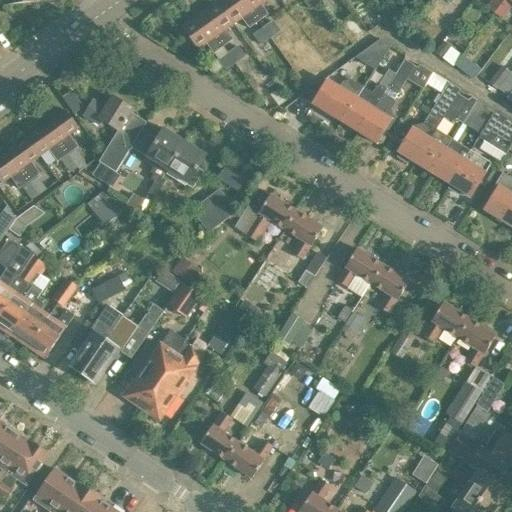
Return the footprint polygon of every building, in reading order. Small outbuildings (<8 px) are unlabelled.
[(242,0),(221,0),(218,3),(233,24),(241,18),(248,29),(258,22),(242,0)] [(242,0),(258,22),(268,15),(260,4),(265,0),(242,0)] [(316,0),(302,0),(310,10),(319,4),(316,0)] [(491,0),(486,8),(493,14),(504,0),(491,0)] [(511,0),(504,0),(493,14),(500,19),(509,7),(508,6),(511,2),(511,0)] [(218,3),(200,16),(221,48),(232,40),(225,29),(233,24),(218,3)] [(200,16),(182,28),(197,50),(205,44),(212,55),(221,48),(200,16)] [(272,21),(262,28),(270,39),(280,32),(272,21)] [(262,28),(253,35),(260,46),(270,39),(262,28)] [(382,42),(371,49),(384,58),(390,48),(382,42)] [(443,42),(435,54),(443,59),(451,47),(443,42)] [(237,48),(227,55),(233,64),(243,57),(237,48)] [(227,55),(217,61),(223,71),(233,64),(227,55)] [(195,56),(190,60),(195,67),(200,63),(195,56)] [(387,89),(386,89),(396,96),(414,67),(404,60),(395,74),(396,75),(387,89)] [(481,70),(472,63),(464,73),(473,80),(481,70)] [(501,66),(488,84),(497,91),(497,90),(510,73),(501,66)] [(389,70),(380,84),(387,89),(396,75),(395,74),(389,70)] [(511,70),(510,73),(497,90),(507,97),(511,90),(511,70)] [(399,153),(396,157),(408,164),(410,160),(415,163),(436,130),(443,119),(458,94),(457,94),(459,90),(448,83),(433,74),(426,85),(441,94),(430,111),(423,124),(414,126),(409,133),(397,153),(399,153)] [(327,80),(325,79),(304,95),(314,101),(327,80)] [(327,80),(312,104),(341,122),(362,88),(350,80),(342,82),(339,88),(327,80)] [(362,88),(341,122),(359,134),(384,94),(386,89),(387,89),(380,84),(379,84),(376,89),(375,89),(372,93),(362,88)] [(80,103),(72,91),(63,97),(71,109),(80,103)] [(273,99),(278,105),(284,101),(280,94),(273,99)] [(384,94),(359,134),(376,145),(385,130),(388,132),(396,118),(392,115),(392,114),(391,112),(390,111),(395,103),(395,101),(384,94)] [(458,94),(443,119),(453,125),(456,120),(462,124),(476,101),(472,98),(467,100),(458,94)] [(92,101),(83,116),(99,126),(101,122),(118,132),(99,163),(102,165),(116,174),(131,150),(142,132),(147,123),(130,113),(132,110),(111,97),(104,108),(92,101)] [(476,101),(462,124),(479,135),(492,114),(482,107),(484,105),(476,101)] [(66,112),(46,126),(67,155),(78,147),(69,134),(78,128),(66,112)] [(492,114),(479,135),(491,142),(489,145),(505,155),(508,150),(511,145),(511,143),(511,122),(508,120),(503,120),(492,114)] [(46,126),(27,139),(39,156),(47,150),(57,163),(67,155),(46,126)] [(146,159),(144,161),(153,167),(150,172),(153,174),(150,179),(154,182),(157,177),(161,180),(162,179),(166,172),(184,143),(163,130),(146,159)] [(436,130),(415,163),(432,174),(453,141),(436,130)] [(27,139),(8,153),(29,182),(39,175),(30,162),(39,156),(27,139)] [(453,141),(432,174),(449,184),(470,151),(453,141)] [(167,172),(166,175),(184,187),(185,185),(192,189),(203,172),(197,168),(205,156),(184,143),(166,172),(167,172)] [(75,151),(68,156),(77,168),(84,163),(75,151)] [(450,185),(448,188),(459,195),(460,192),(470,198),(485,174),(484,173),(489,164),(470,151),(449,184),(450,185)] [(29,182),(8,153),(0,158),(0,182),(0,183),(9,177),(18,190),(29,182)] [(68,156),(60,161),(69,173),(77,168),(68,156)] [(102,165),(94,177),(114,190),(122,178),(116,174),(102,165)] [(218,181),(236,194),(244,183),(225,170),(218,181)] [(483,210),(500,221),(511,202),(511,179),(502,173),(493,186),(497,189),(483,210)] [(37,177),(29,183),(38,195),(46,190),(37,177)] [(154,182),(150,189),(157,194),(166,181),(162,179),(161,180),(157,177),(154,182)] [(29,183),(22,188),(31,200),(38,195),(29,183)] [(150,189),(142,201),(149,206),(157,194),(150,189)] [(191,210),(207,233),(224,221),(236,212),(219,189),(191,210)] [(106,227),(123,212),(106,193),(89,208),(106,227)] [(283,232),(296,212),(269,195),(258,213),(247,206),(233,228),(257,243),(269,223),(283,232)] [(511,228),(511,202),(500,221),(511,228)] [(0,239),(14,220),(6,207),(0,215),(0,239)] [(296,212),(283,232),(299,242),(291,254),(301,260),(308,248),(310,249),(323,229),(296,212)] [(15,222),(8,233),(18,240),(26,229),(15,222)] [(0,265),(6,269),(0,278),(0,314),(15,293),(14,292),(22,279),(17,275),(24,265),(37,274),(43,264),(33,258),(34,256),(22,248),(9,238),(0,251),(0,265)] [(345,270),(337,283),(346,289),(362,299),(370,286),(383,267),(356,250),(344,270),(345,270)] [(317,252),(297,283),(307,289),(314,277),(314,276),(326,258),(317,252)] [(182,259),(172,274),(190,286),(201,271),(182,259)] [(15,293),(0,314),(0,328),(10,335),(31,304),(30,303),(34,297),(36,299),(40,294),(31,288),(39,276),(36,275),(37,274),(24,265),(17,275),(22,279),(14,292),(15,293)] [(383,267),(370,286),(386,296),(378,309),(388,315),(396,302),(397,303),(409,283),(383,267)] [(163,270),(155,281),(174,295),(182,284),(163,270)] [(125,290),(118,276),(91,290),(98,304),(125,290)] [(66,280),(59,290),(70,298),(77,287),(66,280)] [(174,295),(167,306),(186,319),(195,307),(203,313),(210,303),(182,284),(174,295)] [(70,298),(59,290),(51,300),(63,308),(70,298)] [(31,304),(10,335),(27,347),(48,316),(40,310),(44,304),(36,299),(34,297),(30,303),(31,304)] [(244,302),(237,313),(251,322),(258,311),(244,302)] [(440,330),(457,340),(469,321),(443,304),(430,323),(431,324),(423,337),(432,342),(440,330)] [(121,317),(81,375),(93,384),(117,351),(119,352),(131,335),(141,341),(157,319),(162,312),(152,305),(136,327),(121,317)] [(82,347),(68,366),(81,375),(121,317),(105,306),(92,324),(87,320),(73,340),(82,347)] [(344,307),(337,319),(345,324),(352,312),(344,307)] [(48,316),(27,347),(44,359),(73,316),(65,310),(57,322),(48,316)] [(354,313),(340,333),(352,341),(365,321),(354,313)] [(277,340),(288,347),(304,322),(292,315),(277,340)] [(224,320),(207,347),(219,355),(240,322),(234,318),(230,325),(224,320)] [(469,321),(457,340),(473,351),(465,363),(474,369),(482,356),(484,357),(496,338),(469,321)] [(400,335),(390,353),(403,360),(412,342),(400,335)] [(175,354),(139,407),(159,420),(203,356),(183,342),(175,354)] [(161,344),(124,397),(139,407),(175,354),(161,344)] [(267,367),(253,389),(266,398),(288,365),(270,353),(263,364),(267,367)] [(298,362),(290,373),(296,376),(305,374),(309,369),(298,362)] [(441,368),(434,379),(441,384),(448,373),(441,368)] [(475,405),(487,413),(504,385),(492,377),(475,405)] [(445,415),(462,425),(482,393),(465,383),(445,415)] [(247,425),(262,401),(247,391),(231,414),(247,425)] [(318,393),(308,409),(323,419),(334,403),(318,393)] [(275,395),(255,425),(261,429),(267,420),(269,422),(283,400),(275,395)] [(344,408),(344,409),(344,410),(344,411),(344,412),(345,412),(345,413),(346,414),(346,415),(347,415),(348,416),(349,416),(350,416),(351,416),(352,416),(353,416),(354,415),(355,415),(355,414),(356,414),(356,413),(357,413),(357,412),(357,411),(357,410),(358,410),(358,409),(357,408),(357,407),(357,406),(356,405),(355,404),(354,403),(353,403),(352,402),(351,402),(350,402),(349,403),(348,403),(347,403),(346,404),(346,405),(345,405),(345,406),(344,407),(344,408)] [(199,444),(225,461),(237,443),(222,432),(231,419),(222,413),(212,427),(211,426),(199,444)] [(0,449),(12,432),(0,423),(0,449)] [(511,439),(497,429),(483,449),(511,469),(511,439)] [(459,431),(453,440),(474,455),(481,446),(474,441),(460,432),(459,431)] [(12,432),(0,449),(0,468),(8,474),(29,443),(12,432)] [(453,440),(446,452),(467,466),(474,455),(453,440)] [(8,474),(2,482),(12,489),(17,481),(26,487),(48,454),(30,441),(29,443),(8,474)] [(237,443),(225,461),(251,479),(263,461),(262,461),(271,447),(262,441),(253,454),(237,443)] [(317,463),(327,470),(334,460),(324,453),(317,463)] [(426,481),(438,463),(424,454),(412,472),(426,481)] [(288,457),(283,466),(290,470),(295,462),(288,457)] [(54,469),(32,500),(49,511),(71,481),(54,469)] [(478,471),(464,490),(493,511),(507,492),(478,471)] [(353,488),(366,496),(375,482),(363,474),(353,488)] [(395,479),(375,509),(380,511),(402,511),(415,493),(395,479)] [(71,481),(49,511),(75,511),(90,492),(79,484),(78,485),(71,481)] [(298,511),(335,511),(336,511),(321,501),(330,487),(321,481),(311,495),(310,495),(298,511)] [(2,482),(0,485),(0,497),(5,501),(13,490),(12,489),(2,482)] [(417,497),(436,511),(444,501),(424,486),(417,497)] [(492,511),(493,511),(464,490),(450,509),(453,511),(492,511)] [(103,511),(108,506),(98,500),(99,498),(90,492),(75,511),(103,511)]
